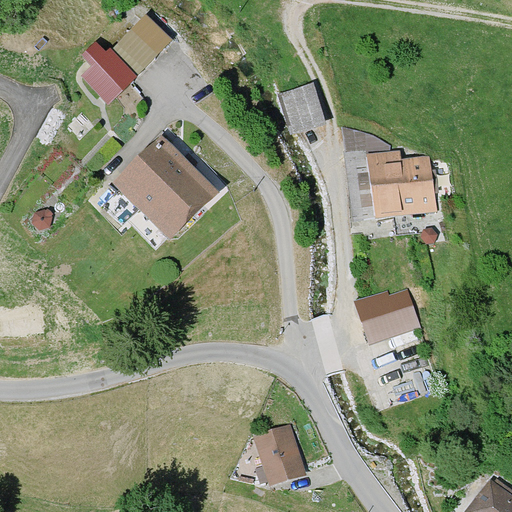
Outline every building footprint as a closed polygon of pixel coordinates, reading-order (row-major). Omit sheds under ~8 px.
[(163,54),(136,28),(103,63),(89,49),(66,73),(106,112),(163,54)] [(321,136),(309,93),(289,99),(300,142),(321,136)] [(208,197),(154,141),(106,188),(160,243),(208,197)] [(398,157),(365,161),(372,224),(393,222),(393,230),(426,226),(425,218),(432,217),(427,164),(399,167),(398,157)] [(439,400),(406,291),(352,307),(362,340),(342,346),(365,422),(439,400)] [(301,477),(287,429),(250,439),(264,488),(301,477)] [(511,511),(511,503),(485,484),(465,511),(511,511)]
